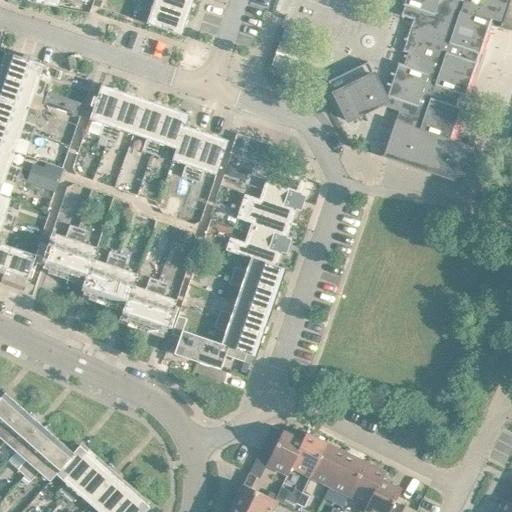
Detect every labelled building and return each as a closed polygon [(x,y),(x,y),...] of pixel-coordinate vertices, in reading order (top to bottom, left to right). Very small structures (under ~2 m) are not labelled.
[(190,13),(152,0),(141,0),(140,5),(152,9),(147,23),(182,35),(190,13)] [(152,0),(190,13),(194,0),(152,0)] [(369,61),(329,81),(349,120),(381,104),(400,111),(397,120),(396,120),(384,155),(382,154),(382,156),(462,183),(475,145),(474,145),(473,147),(451,139),(455,128),(462,108),(457,106),(461,93),(466,95),(477,61),(481,52),(492,19),(501,22),(499,27),(509,29),(511,29),(511,0),(405,0),(404,4),(421,9),(418,19),(412,17),(412,18),(414,19),(407,39),(407,40),(403,50),(408,52),(404,65),(399,63),(388,95),(385,93),(369,61)] [(2,74),(49,90),(52,82),(40,78),(44,64),(10,52),(2,74)] [(0,80),(0,97),(30,108),(34,95),(46,99),(49,90),(2,74),(0,80)] [(100,135),(109,138),(125,91),(103,84),(91,119),(104,123),(100,135)] [(45,104),(80,115),(84,103),(49,91),(45,104)] [(121,129),(134,134),(146,99),(125,91),(109,138),(117,141),(121,129)] [(0,121),(34,133),(37,125),(25,121),(30,108),(0,97),(0,121)] [(143,150),(152,153),(168,106),(146,99),(134,134),(147,138),(143,150)] [(165,144),(177,148),(178,148),(186,125),(190,114),(168,106),(152,153),(161,156),(165,144)] [(0,145),(15,151),(19,138),(31,142),(34,133),(0,121),(0,145)] [(183,176),(191,179),(207,132),(186,125),(178,148),(177,148),(173,160),(187,164),(183,176)] [(207,132),(191,179),(200,182),(204,170),(217,175),(230,140),(207,132)] [(231,153),(243,157),(250,137),(238,133),(231,153)] [(243,157),(254,161),(261,141),(250,137),(243,157)] [(254,161),(257,162),(266,165),(272,144),(261,141),(254,161)] [(272,144),(266,165),(277,168),(284,148),(272,144)] [(0,169),(19,176),(22,168),(10,164),(15,151),(0,145),(0,169)] [(45,167),(39,186),(55,191),(64,168),(47,162),(45,167)] [(267,179),(264,189),(300,201),(308,179),(277,168),(266,165),(257,162),(253,174),(267,179)] [(0,194),(0,193),(4,181),(16,185),(19,176),(0,169),(0,194)] [(19,176),(16,185),(24,188),(27,179),(19,176)] [(246,194),(242,205),(293,223),(300,201),(264,189),(261,199),(246,194)] [(0,218),(16,224),(19,215),(7,211),(11,197),(0,193),(0,194),(0,218)] [(253,222),(249,232),(285,244),(293,223),(242,205),(238,217),(253,222)] [(0,231),(1,228),(13,232),(16,224),(0,218),(0,231)] [(57,272),(64,274),(80,227),(71,224),(67,236),(53,232),(48,245),(44,257),(43,260),(53,263),(57,272)] [(79,272),(87,275),(88,275),(93,258),(94,258),(98,247),(84,242),(88,230),(80,227),(64,274),(70,277),(70,276),(79,272)] [(183,228),(180,238),(190,241),(193,232),(183,228)] [(227,249),(252,258),(252,257),(278,266),(278,265),(285,244),(249,232),(246,242),(231,237),(227,249)] [(0,268),(5,270),(13,246),(0,241),(0,268)] [(36,255),(44,257),(48,245),(40,242),(36,254),(13,246),(5,270),(29,278),(36,255)] [(97,298),(104,301),(120,254),(111,251),(107,263),(94,258),(93,258),(88,275),(87,275),(83,286),(93,289),(97,298)] [(119,298),(127,301),(128,301),(133,284),(134,284),(138,273),(124,268),(128,257),(120,254),(104,301),(110,303),(119,298)] [(236,266),(233,275),(280,291),(287,268),(278,265),(278,266),(252,257),(252,258),(248,270),(236,266)] [(242,287),(237,300),(272,312),(280,291),(233,275),(230,283),(242,287)] [(137,325),(144,327),(159,280),(151,277),(147,289),(134,284),(133,284),(128,301),(127,301),(123,312),(133,316),(137,324),(137,325)] [(159,280),(144,327),(150,329),(159,324),(169,328),(178,299),(164,295),(168,283),(159,280)] [(221,309),(218,318),(265,334),(265,332),(267,333),(269,326),(268,326),(272,312),(237,300),(233,313),(221,309)] [(175,353),(198,361),(206,337),(184,330),(188,318),(179,315),(175,327),(183,330),(175,353)] [(227,330),(223,343),(223,344),(230,346),(229,346),(235,349),(248,353),(255,355),(257,356),(262,342),(263,342),(266,336),(264,335),(265,334),(218,318),(215,326),(227,330)] [(206,337),(198,361),(222,369),(229,346),(230,346),(223,344),(223,343),(206,337)] [(248,353),(235,349),(233,357),(245,361),(248,353)] [(248,353),(245,361),(250,363),(252,363),(255,355),(248,353)] [(245,361),(242,370),(247,372),(250,363),(245,361)] [(0,433),(23,407),(5,392),(0,398),(0,433)] [(0,447),(6,441),(16,450),(40,423),(23,407),(0,433),(0,447)] [(18,468),(25,474),(57,438),(40,423),(16,450),(26,459),(18,468)] [(288,475),(292,467),(291,467),(304,440),(303,439),(284,430),(267,464),(288,475)] [(291,467),(292,467),(311,476),(327,442),(307,432),(303,439),(304,440),(291,467)] [(51,480),(57,473),(75,453),(74,452),(57,438),(25,474),(32,480),(40,471),(51,480)] [(311,476),(330,486),(347,451),(327,442),(311,476)] [(59,491),(66,497),(98,460),(80,445),(74,452),(75,453),(57,473),(67,482),(59,491)] [(330,486),(349,495),(366,461),(347,451),(330,486)] [(81,494),(91,503),(115,475),(98,460),(66,497),(72,503),(81,494)] [(349,495),(368,504),(369,505),(382,478),(383,479),(386,471),(366,461),(349,495)] [(252,468),(250,472),(258,476),(260,477),(266,467),(255,462),(252,468)] [(250,472),(244,483),(252,487),(258,476),(250,472)] [(25,474),(21,479),(28,485),(32,480),(25,474)] [(113,511),(132,490),(115,475),(91,503),(101,511),(113,511)] [(369,505),(368,504),(364,511),(390,511),(402,488),(383,479),(382,478),(369,505)] [(244,483),(234,504),(250,511),(272,511),(278,500),(252,487),(244,483)] [(290,499),(297,503),(303,491),(295,488),(290,499)] [(132,490),(113,511),(144,511),(150,506),(132,490)] [(303,491),(297,503),(305,507),(311,495),(303,491)] [(511,502),(505,499),(498,511),(511,511),(511,503),(511,504),(511,503),(511,502)]
